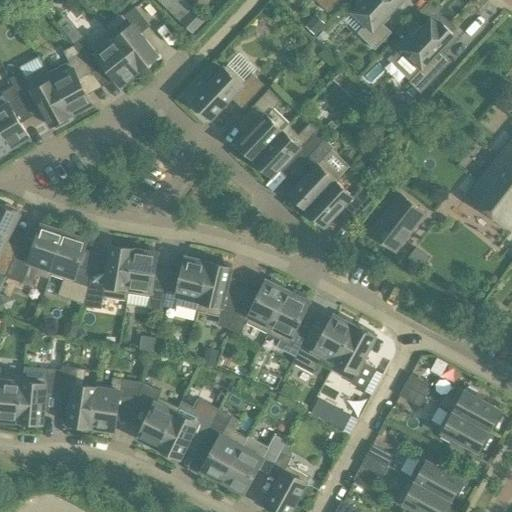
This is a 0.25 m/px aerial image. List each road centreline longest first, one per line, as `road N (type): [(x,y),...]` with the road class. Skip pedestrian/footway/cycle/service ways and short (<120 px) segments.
road 1 (residential): [(301,270),(207,237),(79,208),(10,175)]
road 2 (residential): [(155,95),(313,238),(301,270)]
road 3 (residential): [(0,447),(125,459),(226,511)]
road 4 (residential): [(317,511),(416,337)]
road 5 (residential): [(10,175),(155,95)]
road 6 (residential): [(416,337),(301,270)]
